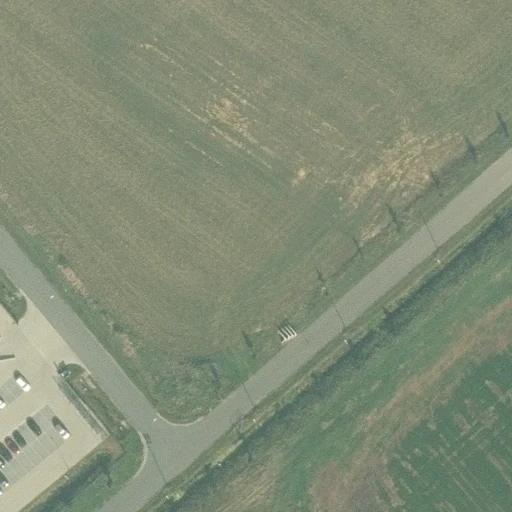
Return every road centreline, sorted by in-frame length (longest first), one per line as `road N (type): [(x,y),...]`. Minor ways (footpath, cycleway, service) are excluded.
road 1 (unclassified): [(172,459),(511,164)]
road 2 (unclassified): [(0,251),(172,459)]
